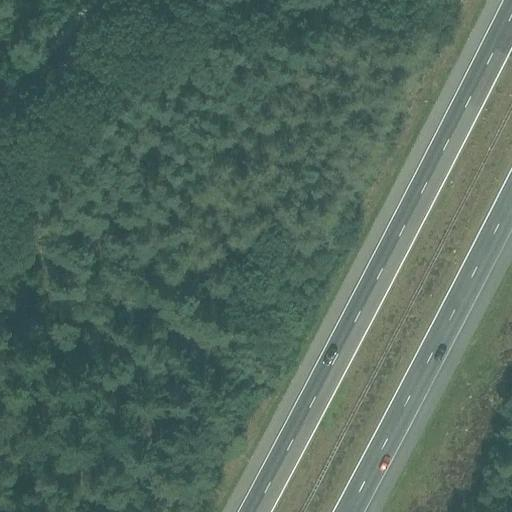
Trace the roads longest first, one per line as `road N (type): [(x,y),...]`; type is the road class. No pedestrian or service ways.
road 1 (motorway): [(511,12),(252,511)]
road 2 (motorway): [(347,511),(511,196)]
road 3 (track): [(0,149),(112,0)]
